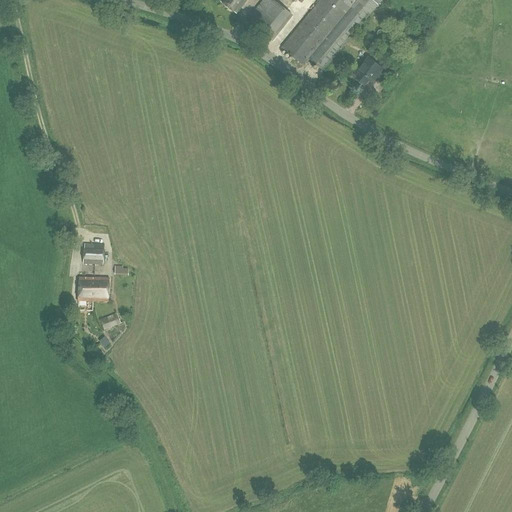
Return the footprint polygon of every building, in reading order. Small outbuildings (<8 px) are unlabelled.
[(219,0),(236,14),(246,0),(219,0)] [(273,0),(262,0),(246,21),(268,38),(289,12),(273,0)] [(377,4),(372,0),(321,0),(282,48),(303,65),(308,58),(323,70),(377,4)] [(348,72),(364,85),(373,74),(378,78),(387,67),(381,61),(377,66),(368,58),(359,69),(355,65),(348,72)] [(103,264),(105,245),(85,244),(83,264),(103,264)] [(109,301),(109,278),(79,277),(78,300),(109,301)] [(82,302),(82,310),(93,309),(93,301),(82,302)] [(117,313),(100,320),(104,331),(121,324),(117,313)]
